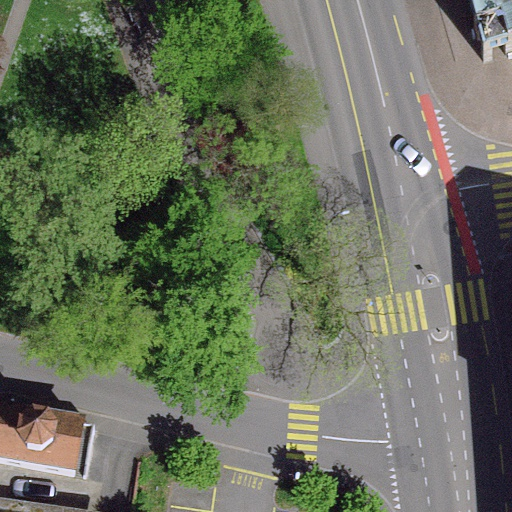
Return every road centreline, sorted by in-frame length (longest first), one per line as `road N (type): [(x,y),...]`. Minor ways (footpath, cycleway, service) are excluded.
road 1 (residential): [(0,359),(352,439),(444,438)]
road 2 (primary): [(444,438),(428,309),(403,201)]
road 3 (primary): [(403,201),(343,0)]
